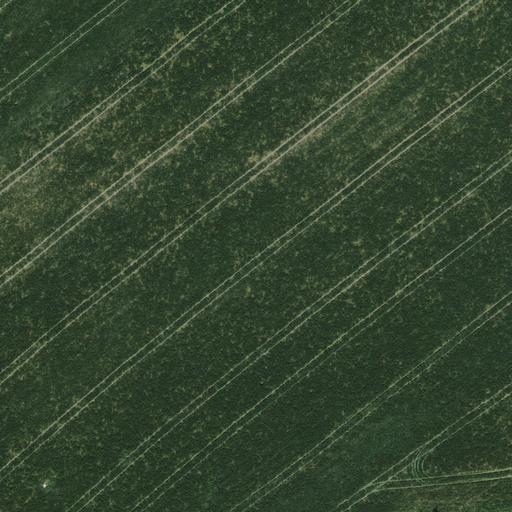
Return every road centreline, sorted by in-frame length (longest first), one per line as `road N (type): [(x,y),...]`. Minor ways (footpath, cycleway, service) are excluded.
road 1 (motorway): [(206,511),(136,278),(32,0)]
road 2 (motorway): [(0,368),(36,511)]
